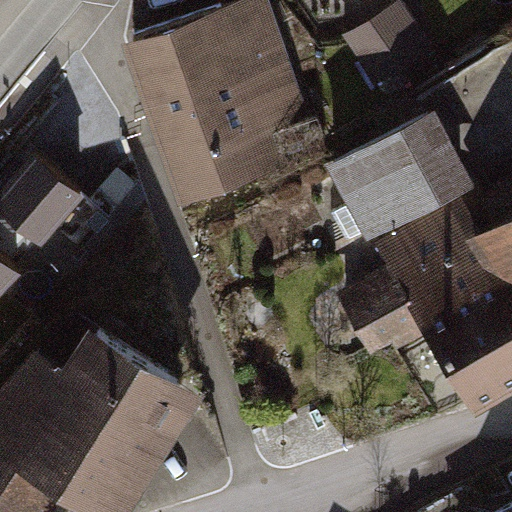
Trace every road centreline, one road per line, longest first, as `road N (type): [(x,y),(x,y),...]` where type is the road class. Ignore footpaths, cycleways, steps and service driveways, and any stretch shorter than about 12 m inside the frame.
road 1 (residential): [(72,0),(103,26),(125,83),(263,506)]
road 2 (residential): [(320,493),(451,450),(511,420)]
